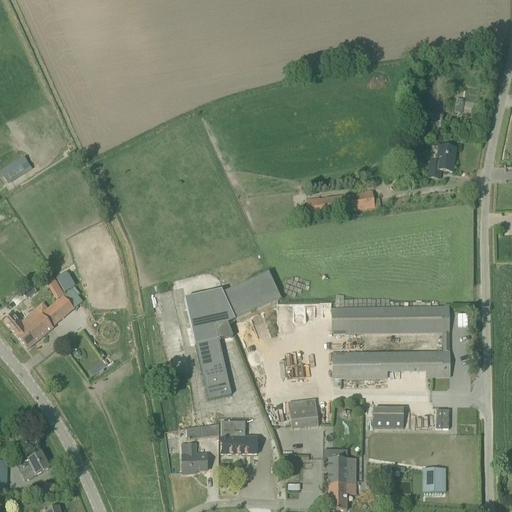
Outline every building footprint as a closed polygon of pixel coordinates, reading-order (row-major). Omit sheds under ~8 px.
[(457,100),(454,112),(460,113),(463,101),(457,100)] [(418,119),(440,122),(442,113),(424,110),(424,111),(419,110),(418,119)] [(439,181),(440,172),(452,174),(455,150),(439,148),(437,164),(430,163),(427,179),(439,181)] [(21,167),(3,178),(8,186),(25,176),(24,173),(21,167)] [(306,202),(307,211),(300,212),(301,219),(308,218),(374,209),(371,193),(306,202)] [(189,324),(192,336),(192,339),(188,339),(191,350),(196,349),(207,401),(231,396),(218,340),(232,337),(227,325),(235,321),(222,294),(268,273),(260,255),(214,276),(222,292),(208,295),(185,300),(184,301),(189,324)] [(268,273),(222,294),(235,321),(280,301),(268,273)] [(58,281),(63,293),(74,288),(69,275),(58,281)] [(21,294),(26,300),(35,293),(30,286),(21,294)] [(73,290),(65,297),(74,309),(82,302),(73,290)] [(14,314),(3,323),(19,342),(26,337),(22,332),(48,310),(43,304),(36,309),(37,310),(21,323),(14,314)] [(55,305),(48,310),(22,332),(26,337),(19,342),(27,351),(53,330),(52,329),(65,317),(55,305)] [(449,354),(449,308),(331,310),(331,335),(436,334),(442,334),(442,354),(449,354)] [(93,378),(107,369),(102,362),(88,372),(93,378)] [(196,429),(195,423),(187,373),(168,376),(177,432),(186,431),(186,442),(218,437),(218,426),(196,429)] [(318,428),(315,407),(315,404),(315,401),(300,402),(303,430),(318,428)] [(372,409),(372,430),(403,430),(403,410),(372,409)] [(221,440),(220,440),(220,456),(256,455),(256,439),(245,439),(245,423),(221,424),(221,440)] [(195,446),(181,447),(182,476),(191,475),(191,473),(206,472),(206,456),(195,457),(195,446)] [(35,476),(35,477),(49,470),(41,455),(28,462),(31,469),(21,474),(24,482),(35,476)] [(382,456),(381,467),(391,468),(392,457),(382,456)] [(328,486),(346,486),(346,484),(355,484),(355,464),(346,464),(346,460),(330,460),(328,460),(328,470),(328,486)] [(445,471),(422,471),(422,495),(445,495),(445,471)] [(355,491),(355,484),(346,484),(346,486),(328,486),(328,511),(346,511),(346,491),(355,491)]
